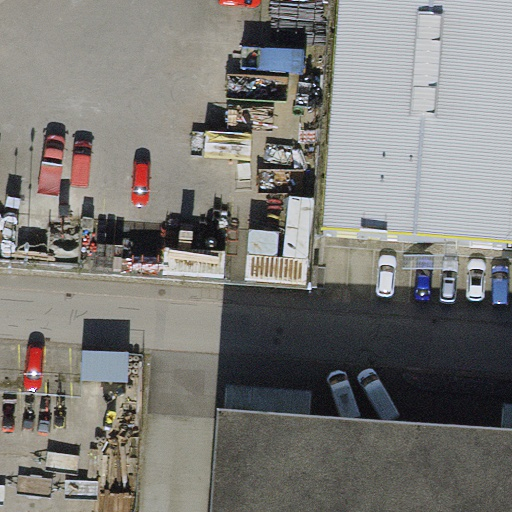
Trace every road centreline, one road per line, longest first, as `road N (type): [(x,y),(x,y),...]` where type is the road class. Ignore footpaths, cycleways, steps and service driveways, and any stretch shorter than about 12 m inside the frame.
road 1 (residential): [(0,310),(511,351)]
road 2 (unknown): [(0,81),(68,48),(127,0)]
